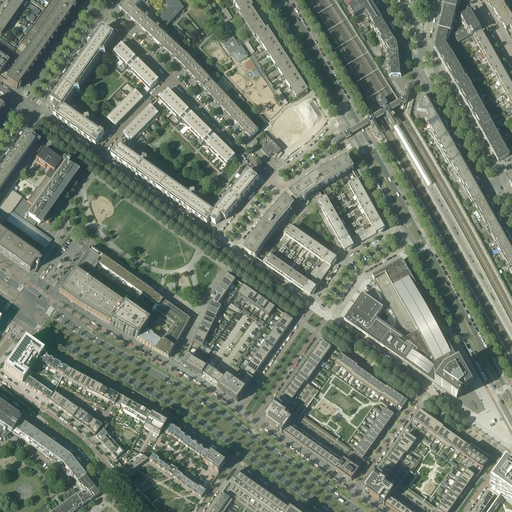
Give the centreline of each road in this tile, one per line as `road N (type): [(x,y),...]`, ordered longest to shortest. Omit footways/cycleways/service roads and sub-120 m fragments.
road 1 (secondary): [(354,508),(210,406),(82,332)]
road 2 (secondary): [(71,348),(175,405),(327,511)]
road 3 (secondary): [(511,399),(367,137)]
road 4 (residential): [(71,348),(72,361),(237,460)]
road 5 (secondary): [(413,243),(511,419)]
road 6 (residential): [(147,511),(87,442),(0,376)]
road 7 (residential): [(237,414),(93,327),(82,332)]
road 8 (residential): [(498,180),(422,47)]
road 9 (residential): [(0,396),(74,450),(110,495)]
road 10 (residential): [(37,301),(78,244),(71,239),(31,296)]
road 11 (residential): [(218,241),(99,157)]
road 12 (residential): [(417,63),(486,187)]
road 13 (residential): [(173,78),(269,180)]
road 14 (secondary): [(274,0),(345,118)]
road 15 (secondary): [(353,113),(286,0)]
road 16 (residential): [(312,308),(237,414)]
road 17 (residential): [(251,423),(325,317)]
road 18 (residential): [(426,388),(354,495)]
road 19 (residential): [(354,495),(251,423)]
road 20 (residential): [(405,228),(347,262),(312,308)]
road 21 (residential): [(426,388),(325,317)]
